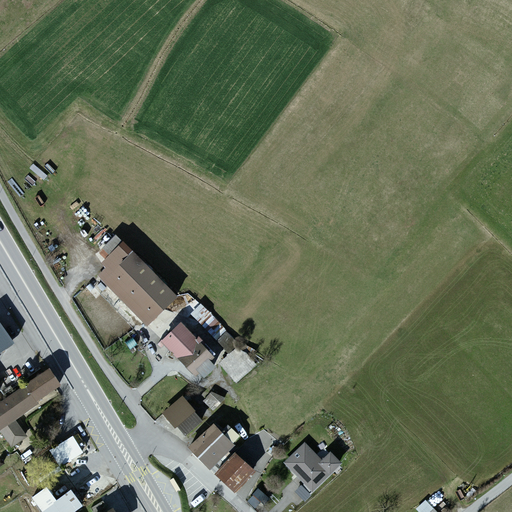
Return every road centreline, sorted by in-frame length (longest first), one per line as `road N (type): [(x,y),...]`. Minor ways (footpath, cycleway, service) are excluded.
road 1 (residential): [(0,191),(36,260),(150,430)]
road 2 (primary): [(121,451),(0,246)]
road 3 (residential): [(150,430),(246,511)]
